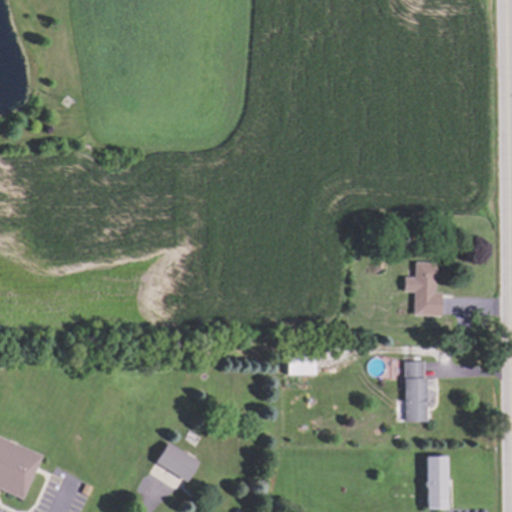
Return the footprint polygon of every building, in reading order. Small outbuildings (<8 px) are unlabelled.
[(432,283),(429,283),(428,296),(434,296),(434,316),(409,315),(410,291),(399,291),(399,276),(410,276),(411,261),(433,262),(432,283)] [(283,372),(283,350),(310,349),(311,371),(283,372)] [(415,359),(416,378),(420,379),(418,419),(398,417),(399,359),(415,359)] [(0,440),(34,455),(18,493),(0,485),(0,440)] [(183,480),(153,461),(164,442),(195,460),(183,480)] [(439,506),(420,507),(420,457),(439,457),(439,506)]
